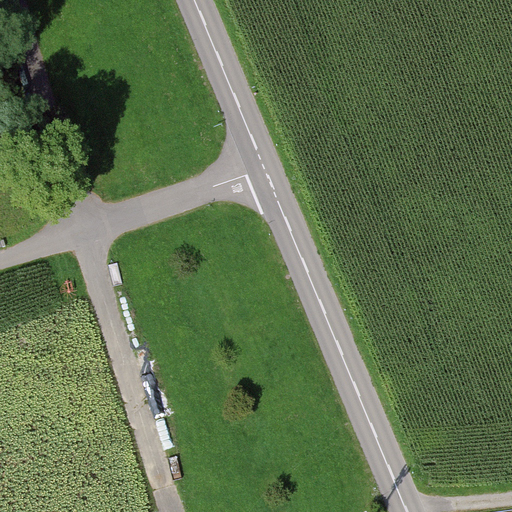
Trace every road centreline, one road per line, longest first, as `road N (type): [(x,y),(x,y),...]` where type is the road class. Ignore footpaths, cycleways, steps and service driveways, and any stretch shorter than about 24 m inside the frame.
road 1 (tertiary): [(411,511),(198,0)]
road 2 (track): [(21,0),(177,511)]
